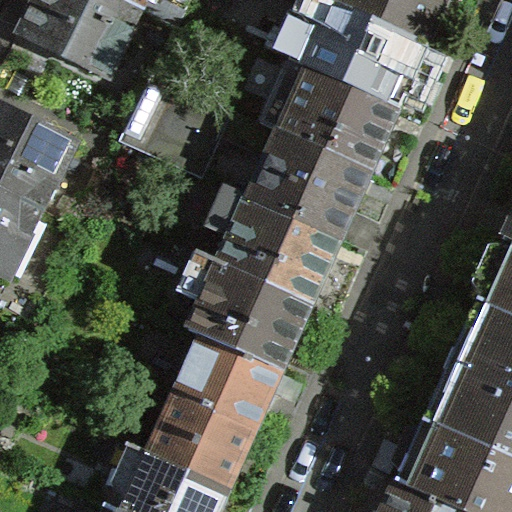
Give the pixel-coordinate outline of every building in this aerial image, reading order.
[(142,9),(122,0),(34,0),(28,13),(18,33),(108,78),(142,9)] [(146,0),(122,0),(142,9),(146,0)] [(315,0),(288,59),(398,109),(405,92),(427,44),(335,3),(329,0),(315,0)] [(336,0),(335,3),(427,44),(435,26),(446,0),(336,0)] [(259,124),(279,133),(369,173),(376,156),(398,109),(306,67),(288,59),(259,124)] [(259,124),(153,76),(121,140),(199,175),(217,133),(268,156),(279,133),(259,124)] [(76,142),(0,104),(0,189),(42,210),(76,142)] [(268,156),(249,198),(340,238),(347,222),(369,173),(279,133),(268,156)] [(42,210),(0,189),(0,274),(9,279),(42,210)] [(248,197),(219,262),(311,303),(319,285),(340,238),(249,198),(248,197)] [(511,242),(504,239),(491,268),(477,299),(511,314),(511,242)] [(289,350),(311,303),(219,262),(190,327),(202,332),(282,368),(289,350)] [(423,419),(511,458),(511,314),(477,299),(436,389),(423,419)] [(259,418),(282,368),(202,332),(175,394),(254,430),(259,418)] [(175,394),(149,453),(227,489),(234,473),(254,430),(175,394)] [(511,511),(511,458),(423,419),(402,466),(396,479),(470,511),(511,511)] [(149,453),(122,511),(121,511),(216,511),(227,489),(149,453)] [(470,511),(396,479),(381,511),(470,511)]
